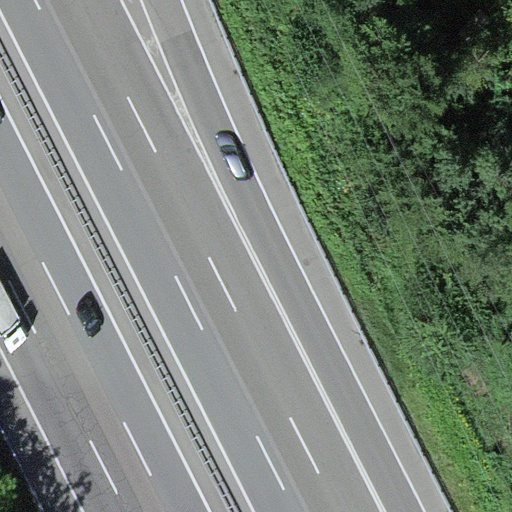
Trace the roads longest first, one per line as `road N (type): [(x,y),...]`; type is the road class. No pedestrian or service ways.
road 1 (motorway): [(319,511),(59,0)]
road 2 (motorway): [(325,511),(163,0)]
road 3 (motorway): [(0,221),(147,511)]
